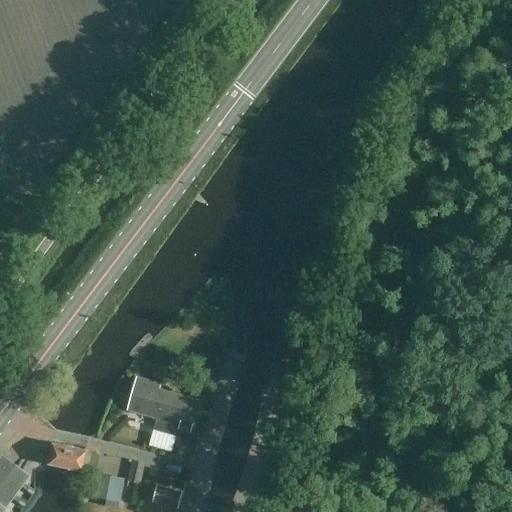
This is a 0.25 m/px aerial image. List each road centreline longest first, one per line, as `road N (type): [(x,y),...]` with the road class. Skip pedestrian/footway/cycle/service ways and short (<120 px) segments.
road 1 (secondary): [(0,414),(314,0)]
road 2 (unclassified): [(308,349),(371,124),(453,0)]
road 3 (unknown): [(26,220),(191,0)]
road 4 (unclassified): [(308,349),(266,511)]
